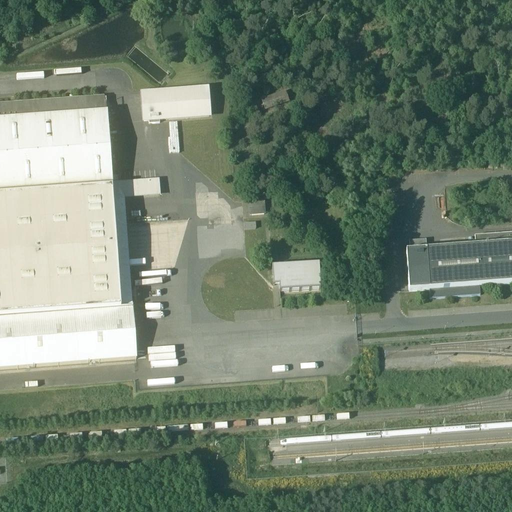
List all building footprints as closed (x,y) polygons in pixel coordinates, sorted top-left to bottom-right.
[(153,77),(163,82),(167,72),(158,67),(153,77)] [(209,90),(142,95),(144,122),(211,117),(209,90)] [(266,110),(287,102),(284,94),(263,102),(266,110)] [(0,371),(136,361),(132,310),(119,311),(111,200),(157,196),(156,185),(110,188),(105,115),(104,98),(0,106),(0,371)] [(263,202),(249,203),(250,216),(264,215),(263,202)] [(511,234),(474,238),(475,248),(511,245),(511,234)] [(511,245),(475,248),(406,253),(408,293),(429,291),(479,288),(511,285),(511,245)] [(321,265),(273,268),(274,293),(322,291),(321,265)] [(479,288),(429,291),(430,300),(480,297),(479,288)]
